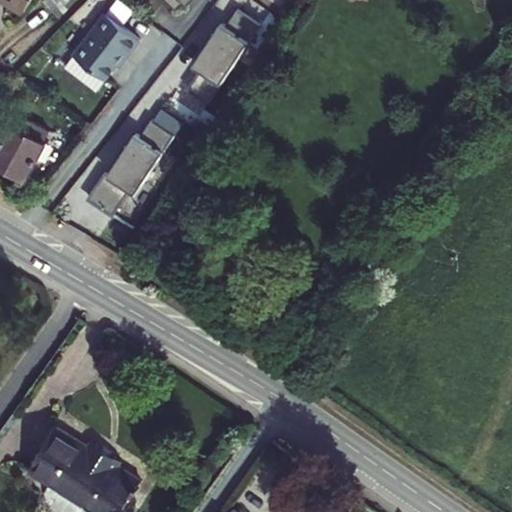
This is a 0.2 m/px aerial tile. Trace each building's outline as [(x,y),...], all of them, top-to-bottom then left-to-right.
[(145,30),(111,3),(79,45),(111,70),(133,41),(136,43),(145,30)] [(211,98),(262,20),(238,4),(227,21),(223,18),(195,61),(203,66),(190,85),(211,98)] [(511,62),(497,87),(511,96),(511,62)] [(0,95),(13,76),(0,67),(0,95)] [(24,106),(0,150),(0,151),(36,170),(55,134),(49,131),(54,122),(24,106)] [(141,187),(179,128),(156,112),(145,129),(140,126),(113,168),(111,166),(94,193),(118,208),(134,183),(141,187)] [(49,424),(18,465),(84,511),(109,511),(131,481),(104,463),(107,457),(81,437),(75,441),(49,424)] [(234,501),(225,511),(367,511),(366,511),(365,511),(243,511),(245,509),(234,501)]
